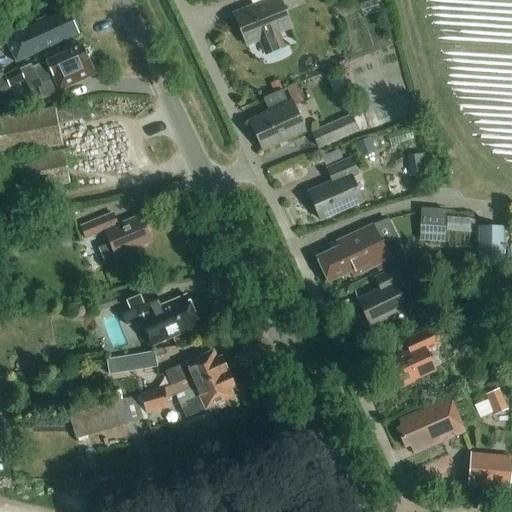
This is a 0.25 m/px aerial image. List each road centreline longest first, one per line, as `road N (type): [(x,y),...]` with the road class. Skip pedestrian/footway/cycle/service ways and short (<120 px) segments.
road 1 (residential): [(414,510),(255,163)]
road 2 (tertiary): [(357,511),(208,184)]
road 3 (tertiary): [(208,184),(123,0)]
road 4 (residential): [(255,163),(180,0)]
